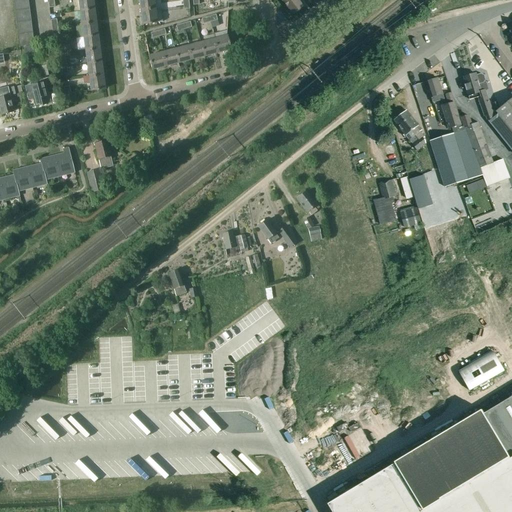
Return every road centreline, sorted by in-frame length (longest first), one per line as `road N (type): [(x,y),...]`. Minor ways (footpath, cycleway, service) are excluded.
road 1 (residential): [(0,389),(436,47),(485,15),(511,8)]
road 2 (residential): [(138,99),(234,77),(290,38)]
road 3 (residential): [(0,136),(138,99)]
